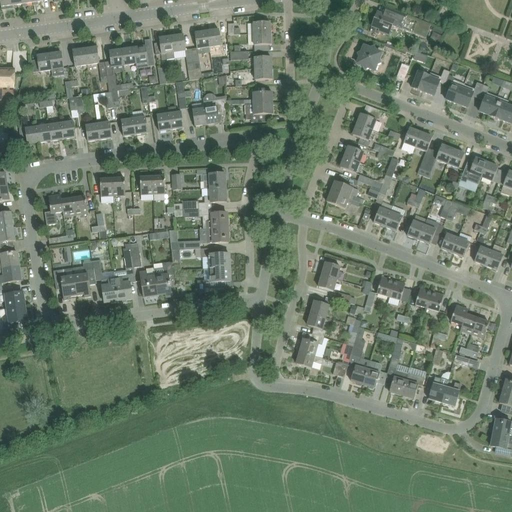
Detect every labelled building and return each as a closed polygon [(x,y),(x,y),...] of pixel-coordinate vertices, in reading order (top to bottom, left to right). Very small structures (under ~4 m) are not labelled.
[(0,0),(2,11),(13,9),(12,6),(13,6),(11,0),(0,0)] [(12,6),(13,9),(17,8),(17,5),(23,5),(22,0),(11,0),(13,6),(12,6)] [(377,13),(372,27),(374,28),(380,30),(379,32),(389,36),(393,27),(402,30),(426,39),(431,25),(394,10),(391,18),(382,15),(377,13)] [(254,23),(254,35),(271,34),(270,23),(254,23)] [(207,32),(210,53),(209,48),(221,46),(219,31),(207,32)] [(199,55),(210,53),(207,32),(195,34),(197,50),(198,50),(199,55)] [(433,32),(429,40),(438,44),(442,36),(433,32)] [(271,46),(271,34),(254,35),(254,46),(271,46)] [(183,36),(171,38),(173,54),(174,53),(175,59),(186,58),(185,52),(186,52),(185,50),(185,46),(183,36)] [(160,43),(154,44),(155,54),(156,56),(161,55),(166,55),(167,61),(175,60),(175,59),(174,53),(173,54),(171,38),(159,39),(160,43)] [(381,54),(376,52),(374,46),(369,49),(364,47),(362,52),(357,54),(359,59),(357,64),(362,66),(365,71),(370,69),(375,71),(377,66),(382,64),(380,58),(381,54)] [(134,49),(136,65),(137,70),(149,68),(149,67),(154,66),(152,50),(146,51),(146,47),(134,49)] [(97,48),(85,50),(87,66),(100,64),(97,48)] [(122,51),(124,66),(136,65),(134,49),(122,51)] [(75,67),(87,66),(85,50),(73,52),(75,67)] [(122,51),(109,52),(111,68),(124,66),(122,51)] [(248,52),(241,52),(235,53),(231,53),(231,61),(249,61),(248,52)] [(49,55),(51,71),(64,69),(61,53),(49,55)] [(39,72),(51,71),(49,55),(37,57),(39,72)] [(255,58),(255,70),(272,69),(271,58),(255,58)] [(194,65),(196,81),(214,78),(213,73),(202,74),(200,64),(194,65)] [(396,79),(404,82),(409,67),(402,64),(396,79)] [(190,81),(196,81),(194,65),(187,65),(190,81)] [(15,70),(0,69),(0,100),(2,100),(2,90),(14,91),(15,70)] [(167,85),(164,69),(158,70),(160,86),(167,85)] [(272,81),(272,69),(255,70),(255,81),(272,81)] [(441,78),(431,74),(429,77),(423,93),(434,97),(440,83),(445,85),(450,73),(444,70),(441,78)] [(412,89),(423,93),(429,77),(418,73),(412,89)] [(178,75),(179,82),(186,81),(185,74),(178,75)] [(118,92),(115,76),(107,77),(108,83),(109,93),(118,92)] [(227,76),(218,78),(220,88),(227,86),(227,76)] [(454,80),(446,100),(457,105),(465,85),(454,80)] [(186,109),(185,98),(182,83),(176,84),(180,110),(186,109)] [(182,83),(185,98),(191,97),(190,92),(185,93),(183,83),(182,83)] [(465,85),(457,105),(468,109),(472,97),(478,99),(483,86),(477,83),(475,90),(465,86),(465,85)] [(483,86),(478,99),(484,101),(479,112),(490,116),(490,117),(498,97),(487,93),(489,88),(483,86)] [(143,105),(150,104),(149,98),(147,88),(141,88),(143,105)] [(112,93),(114,109),(120,108),(118,92),(112,93)] [(108,110),(114,109),(112,93),(109,93),(94,95),(94,97),(95,103),(106,101),(108,110)] [(253,100),(240,101),(240,105),(245,105),(273,104),(272,93),(263,93),(253,94),(253,100)] [(76,98),(77,111),(78,114),(84,113),(82,99),(94,97),(94,95),(76,98)] [(498,97),(490,117),(501,121),(507,105),(508,101),(498,97)] [(71,112),(77,111),(76,98),(69,99),(71,112)] [(205,110),(207,125),(219,123),(218,114),(226,113),(226,101),(226,99),(204,103),(205,110)] [(273,104),(245,105),(246,109),(246,111),(246,121),(251,120),(251,123),(262,123),(262,118),(273,118),(272,115),(273,115),(273,108),(273,104)] [(365,113),(377,118),(381,111),(368,105),(365,113)] [(511,107),(507,105),(501,121),(511,125),(511,124),(511,107)] [(169,115),(172,130),(184,129),(182,113),(177,114),(176,107),(168,108),(169,115)] [(195,127),(207,125),(205,110),(193,112),(195,127)] [(361,114),(357,125),(372,131),(376,120),(361,114)] [(159,132),(172,130),(169,115),(157,117),(159,132)] [(134,120),(136,135),(148,134),(146,118),(134,120)] [(123,137),(136,135),(134,120),(121,122),(123,137)] [(61,124),(64,140),(76,138),(73,122),(61,124)] [(98,125),(100,141),(112,139),(110,123),(98,125)] [(49,125),(52,141),(64,140),(61,124),(49,125)] [(37,127),(40,143),(52,141),(49,125),(37,127)] [(88,142),(100,141),(98,125),(86,127),(88,142)] [(368,142),(372,131),(357,125),(353,136),(368,142)] [(25,129),(19,129),(20,139),(27,139),(28,145),(40,143),(37,127),(25,129)] [(404,144),(415,148),(421,133),(409,129),(404,144)] [(388,137),(398,141),(400,135),(390,131),(388,137)] [(427,152),(433,138),(421,133),(415,148),(427,152)] [(381,146),(379,152),(384,154),(393,158),(395,152),(387,149),(387,148),(381,146)] [(453,150),(442,146),(436,160),(448,165),(453,150)] [(349,147),(344,157),(360,164),(364,153),(349,147)] [(453,150),(448,165),(459,169),(465,155),(453,150)] [(355,174),(360,164),(344,157),(340,168),(355,174)] [(392,159),(386,174),(393,177),(399,161),(392,159)] [(487,163),(475,159),(471,168),(466,166),(460,181),(466,183),(467,181),(478,185),(481,178),(487,163)] [(487,163),(481,178),(493,182),(498,168),(487,163)] [(503,186),(511,189),(511,173),(509,172),(503,186)] [(205,190),(210,189),(226,189),(225,174),(204,175),(204,182),(205,190)] [(372,187),(380,190),(381,188),(387,191),(388,191),(393,179),(392,179),(393,177),(386,174),(383,184),(374,181),(369,178),(360,175),(358,181),(361,183),(362,183),(372,187)] [(173,176),(173,186),(173,191),(182,191),(181,175),(173,176)] [(152,178),(153,195),(165,194),(165,177),(152,178)] [(141,195),(153,195),(152,178),(140,178),(141,195)] [(113,180),(113,197),(126,196),(125,179),(113,180)] [(101,197),(113,197),(113,180),(100,180),(101,197)] [(331,192),(360,204),(361,199),(350,195),(353,189),(335,182),(331,192)] [(0,202),(10,201),(8,187),(0,188),(0,202)] [(380,191),(371,187),(367,196),(377,200),(379,193),(380,191)] [(227,203),(226,189),(210,189),(210,197),(205,197),(205,204),(227,203)] [(358,207),(360,204),(331,192),(327,203),(345,210),(347,203),(358,207)] [(482,208),(488,211),(493,197),(487,195),(485,200),(482,208)] [(56,213),(63,212),(62,201),(61,196),(49,198),(51,212),(45,213),(47,226),(58,225),(56,213)] [(493,197),(488,211),(486,214),(493,217),(496,211),(494,210),(496,205),(498,200),(493,197)] [(74,199),(76,216),(88,214),(86,198),(74,199)] [(62,201),(63,212),(64,217),(76,216),(74,199),(62,201)] [(440,217),(447,219),(451,208),(453,203),(452,202),(447,200),(440,217)] [(174,205),(174,208),(174,212),(199,210),(198,202),(183,203),(183,204),(174,205)] [(391,213),(385,228),(397,232),(405,211),(393,206),(391,213)] [(377,214),(374,223),(385,228),(391,213),(379,208),(377,214)] [(451,208),(447,219),(452,222),(454,216),(457,210),(451,208)] [(174,214),(174,219),(175,219),(175,218),(183,218),(183,219),(199,218),(199,210),(174,212),(174,214)] [(0,229),(14,227),(12,213),(0,214),(0,229)] [(206,216),(199,216),(199,218),(203,217),(203,230),(207,229),(207,230),(228,228),(228,225),(230,224),(229,219),(228,217),(227,214),(217,214),(212,214),(206,214),(206,216)] [(486,217),(482,227),(480,232),(485,235),(487,229),(492,219),(486,217)] [(438,225),(427,220),(425,226),(419,241),(430,245),(438,225)] [(425,226),(413,221),(407,236),(419,241),(425,226)] [(105,226),(98,227),(99,232),(100,238),(100,240),(108,239),(107,237),(107,231),(105,231),(105,226)] [(14,227),(0,229),(0,243),(6,242),(13,241),(15,241),(15,236),(17,236),(16,228),(14,228),(14,227)] [(228,228),(207,230),(207,244),(229,243),(228,239),(230,237),(230,233),(228,232),(228,228)] [(66,231),(67,237),(68,243),(74,242),(73,237),(75,237),(74,230),(66,231)] [(441,249),(452,254),(458,239),(446,235),(441,249)] [(50,245),(68,243),(67,237),(61,238),(59,238),(49,239),(50,245)] [(458,239),(452,254),(464,258),(470,244),(458,239)] [(200,242),(171,243),(172,251),(174,251),(180,250),(185,250),(185,251),(186,251),(196,250),(201,250),(201,244),(200,242)] [(97,243),(90,244),(91,252),(95,251),(98,247),(97,243)] [(477,255),(474,262),(486,267),(492,252),(481,248),(480,247),(477,255)] [(134,269),(142,268),(139,248),(131,249),(132,257),(134,269)] [(211,249),(202,250),(203,258),(208,258),(208,261),(209,261),(210,269),(230,268),(229,254),(221,255),(221,248),(211,249)] [(131,249),(124,250),(125,258),(127,271),(128,277),(135,276),(134,269),(132,257),(131,249)] [(492,252),(486,267),(497,272),(501,262),(503,257),(492,252)] [(0,255),(0,269),(4,269),(19,267),(17,253),(7,254),(0,255)] [(93,266),(96,282),(102,281),(104,281),(101,261),(92,262),(93,266)] [(75,277),(78,297),(84,296),(84,299),(92,298),(90,286),(96,285),(96,282),(93,266),(92,262),(83,263),(84,268),(85,275),(75,277)] [(154,269),(158,296),(165,295),(165,298),(172,297),(171,286),(177,285),(174,268),(173,263),(171,264),(171,263),(163,264),(163,268),(155,270),(155,269),(154,269)] [(326,263),(322,276),(337,280),(340,267),(326,263)] [(0,269),(0,284),(2,284),(11,283),(21,281),(21,279),(23,279),(22,271),(20,272),(19,267),(4,269),(0,269)] [(204,281),(198,281),(198,290),(198,292),(198,293),(200,293),(205,293),(205,289),(222,289),(222,283),(231,282),(230,268),(210,269),(203,270),(204,270),(204,274),(204,275),(204,276),(205,277),(205,281),(204,281)] [(143,298),(158,296),(154,269),(146,270),(147,273),(140,274),(143,298)] [(71,297),(78,297),(75,277),(65,278),(64,270),(54,272),(56,291),(62,290),(64,301),(71,300),(71,297)] [(122,278),(115,279),(119,302),(120,302),(120,304),(127,303),(127,301),(132,300),(131,290),(130,284),(136,283),(135,276),(128,277),(122,278)] [(333,292),(337,280),(322,276),(319,288),(333,292)] [(377,294),(389,298),(394,282),(382,278),(377,294)] [(102,281),(105,304),(119,302),(115,279),(104,281),(102,281)] [(363,294),(369,295),(370,292),(369,292),(372,283),(367,282),(364,291),(363,294)] [(394,282),(389,298),(401,301),(405,285),(394,282)] [(415,305),(427,309),(432,293),(420,289),(415,305)] [(375,294),(370,292),(369,295),(365,309),(364,311),(370,313),(372,307),(371,307),(375,294)] [(7,302),(8,309),(25,307),(23,293),(0,296),(0,299),(0,303),(7,302)] [(356,299),(351,298),(351,297),(339,293),(337,301),(355,306),(356,299)] [(432,293),(427,309),(439,312),(444,296),(432,293)] [(315,302),(311,314),(325,318),(329,306),(315,302)] [(352,306),(350,314),(355,316),(355,315),(363,317),(364,311),(365,309),(358,307),(357,307),(352,306)] [(451,322),(462,326),(463,326),(466,315),(467,316),(468,311),(456,306),(451,322)] [(27,322),(25,307),(8,309),(9,317),(4,318),(5,330),(18,328),(17,323),(27,322)] [(322,330),(325,318),(311,314),(307,326),(322,330)] [(463,326),(462,326),(460,331),(472,335),(477,319),(467,316),(466,315),(463,326)] [(477,319),(472,335),(484,339),(489,323),(477,319)] [(350,325),(345,344),(354,347),(356,339),(360,328),(361,322),(356,320),(354,326),(350,325)] [(361,322),(360,328),(366,329),(366,330),(368,323),(361,321),(361,322)] [(354,347),(351,355),(360,358),(365,342),(362,341),(366,329),(360,328),(356,339),(354,347)] [(435,332),(430,348),(436,350),(439,339),(441,334),(435,332)] [(377,338),(396,344),(398,339),(379,334),(377,338)] [(304,340),(300,352),(314,356),(318,344),(304,340)] [(341,354),(351,357),(351,355),(354,347),(345,344),(344,345),(344,344),(341,354)] [(443,352),(436,350),(434,355),(432,364),(439,366),(443,352)] [(467,350),(465,355),(476,359),(478,354),(467,350)] [(395,351),(390,366),(397,368),(398,365),(402,353),(400,353),(395,351)] [(324,360),(314,356),(300,352),(296,365),(311,369),(313,362),(322,365),(324,360)] [(456,356),(454,363),(468,367),(470,360),(456,356)] [(354,372),(350,382),(357,384),(357,386),(361,387),(362,386),(363,386),(368,370),(361,368),(363,363),(359,362),(357,361),(355,366),(355,368),(354,372)] [(368,370),(363,386),(369,388),(369,389),(373,391),(374,390),(375,390),(377,384),(380,373),(374,371),(376,363),(370,362),(368,370)] [(336,363),(335,366),(333,375),(344,378),(348,366),(336,363)] [(426,378),(427,372),(405,367),(403,372),(426,378)] [(389,393),(402,396),(408,374),(396,370),(389,393)] [(408,374),(402,396),(414,400),(418,386),(422,387),(425,379),(408,374)] [(428,400),(442,403),(446,387),(448,380),(441,378),(441,379),(435,377),(428,400)] [(511,381),(506,380),(502,392),(511,394),(511,381)] [(446,387),(442,403),(455,407),(462,385),(454,383),(453,389),(446,387)] [(511,394),(502,392),(499,404),(511,407),(511,394)] [(495,420),(493,434),(511,437),(511,423),(505,422),(495,420)] [(511,437),(493,434),(490,447),(506,450),(505,454),(511,455),(511,437)]
